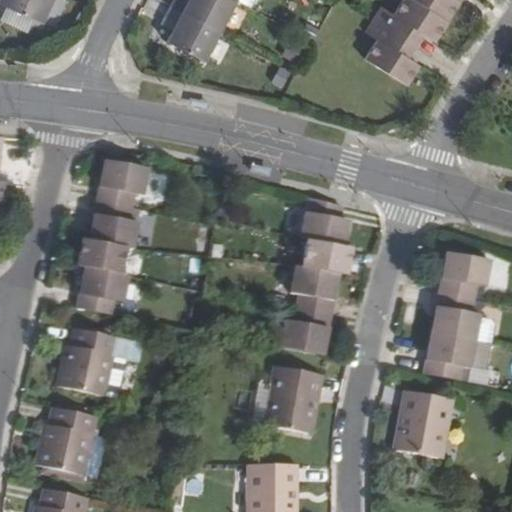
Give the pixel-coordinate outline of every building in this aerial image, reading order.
[(0,0),(0,3),(40,21),(50,0),(0,0)] [(173,0),(171,4),(219,29),(233,0),(173,0)] [(403,0),(392,16),(382,10),(367,35),(379,44),(367,64),(411,91),(423,70),(413,63),(427,40),(435,46),(464,4),(459,0),(403,0)] [(219,29),(171,4),(163,20),(174,25),(166,41),(203,61),(219,29)] [(282,75),(273,70),(265,84),(275,89),(282,75)] [(150,171),(105,161),(96,203),(130,210),(133,194),(145,196),(150,171)] [(340,209),(304,198),(295,238),(303,240),(297,267),(292,266),(287,292),(295,294),(289,322),(281,321),(276,345),(321,355),(338,275),(342,276),(348,249),(344,248),(350,221),(338,218),(340,209)] [(130,210),(96,203),(87,245),(129,251),(133,252),(139,225),(128,223),(130,210)] [(87,245),(81,243),(75,269),(82,270),(123,279),(129,251),(87,245)] [(444,250),(420,374),(456,380),(459,365),(468,367),(478,315),(470,314),(475,287),(482,288),(488,259),(444,250)] [(123,279),(82,270),(73,309),(113,316),(115,302),(123,304),(128,279),(123,279)] [(118,339),(72,328),(68,347),(64,346),(55,387),(105,398),(118,339)] [(270,386),(264,421),(262,425),(313,435),(324,377),(274,367),(270,386)] [(246,417),(264,421),(270,386),(253,382),(246,417)] [(453,400),(403,390),(392,449),(441,459),(453,400)] [(97,417),(51,407),(47,427),(42,426),(34,466),(84,477),(97,417)] [(103,439),(93,437),(84,477),(94,479),(103,439)] [(296,511),(297,465),(247,465),(246,511),(296,511)] [(84,511),(88,499),(43,489),(39,507),(36,506),(34,511),(84,511)]
